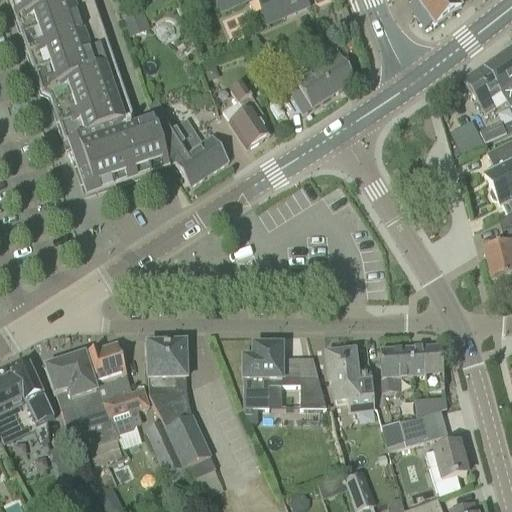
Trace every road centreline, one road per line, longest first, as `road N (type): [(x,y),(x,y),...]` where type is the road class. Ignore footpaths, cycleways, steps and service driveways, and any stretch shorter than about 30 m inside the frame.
road 1 (residential): [(67,310),(109,327),(464,327)]
road 2 (tertiary): [(67,310),(338,132)]
road 3 (tertiary): [(464,327),(338,132)]
road 4 (tertiary): [(511,498),(464,327)]
road 5 (secondary): [(403,89),(511,7)]
